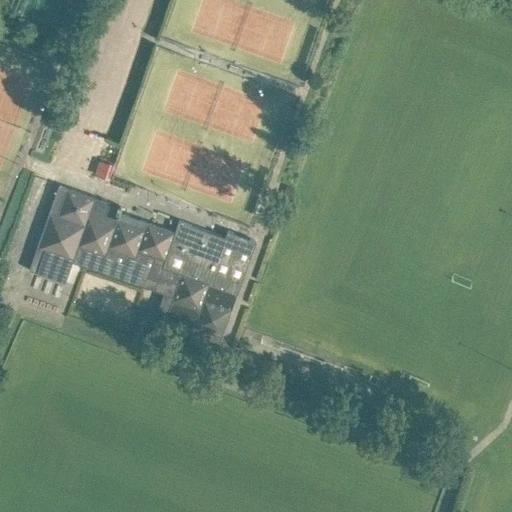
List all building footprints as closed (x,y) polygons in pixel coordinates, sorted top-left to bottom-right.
[(58,0),(79,8),(82,0),(58,0)] [(179,282),(167,316),(223,335),(238,293),(209,283),(210,281),(163,265),(175,231),(120,212),(118,218),(117,218),(114,224),(103,220),(109,202),(59,184),(30,269),(37,271),(42,260),(70,270),(76,252),(132,272),(132,270),(159,279),(160,275),(179,282)] [(286,185),(284,192),(293,195),(295,188),(286,185)] [(179,220),(175,231),(163,265),(210,281),(209,283),(238,293),(257,239),(228,229),(225,236),(179,220)] [(406,436),(410,425),(393,420),(390,430),(406,436)]
